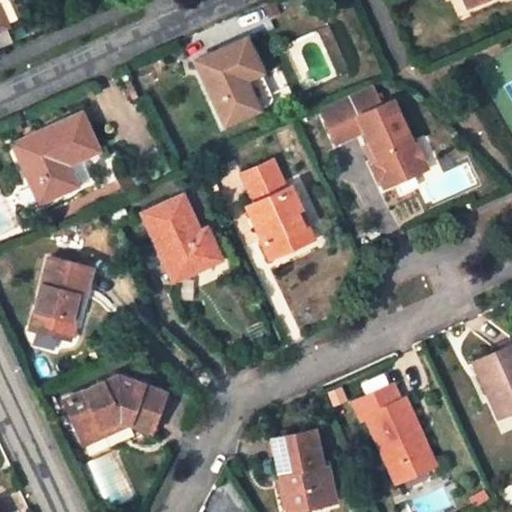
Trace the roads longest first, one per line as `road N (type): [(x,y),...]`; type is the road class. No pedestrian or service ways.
road 1 (residential): [(176,511),(234,404),(360,346)]
road 2 (residential): [(0,98),(213,0)]
road 3 (residential): [(360,346),(453,303),(429,253),(382,274)]
road 4 (unclassified): [(0,379),(62,511)]
